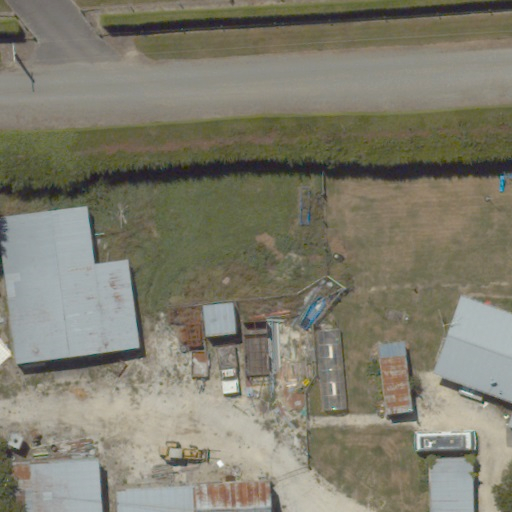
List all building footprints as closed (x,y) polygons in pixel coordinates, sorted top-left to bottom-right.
[(94,202),(0,214),(0,257),(15,368),(141,351),(129,261),(103,264),(94,202)] [(511,312),(460,296),(433,378),(511,404),(511,416),(509,426),(511,427),(511,312)] [(235,302),(202,303),(205,341),(237,339),(235,302)] [(408,354),(377,358),(384,415),(415,411),(408,354)] [(482,511),(480,450),(430,453),(431,511),(482,511)] [(102,511),(101,462),(0,465),(0,511),(102,511)] [(268,511),(268,485),(196,486),(196,511),(268,511)] [(186,511),(187,491),(116,492),(116,511),(186,511)]
